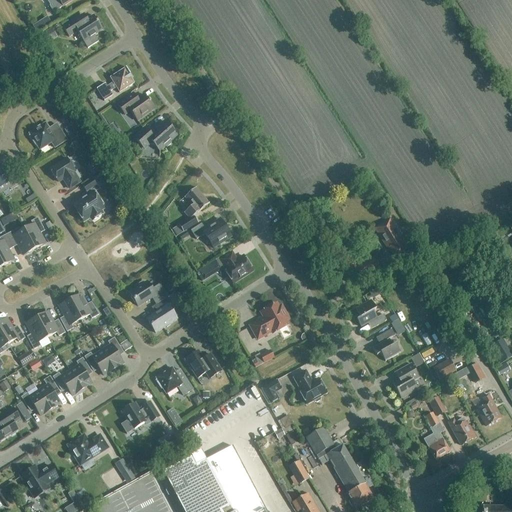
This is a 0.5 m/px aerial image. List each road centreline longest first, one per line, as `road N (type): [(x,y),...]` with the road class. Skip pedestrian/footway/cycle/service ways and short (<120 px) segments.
road 1 (residential): [(419,496),(287,272)]
road 2 (residential): [(256,223),(195,147),(204,128),(137,35)]
road 3 (residential): [(511,411),(423,273),(404,268),(361,283)]
road 4 (residential): [(0,460),(134,379),(148,360)]
road 5 (residential): [(6,140),(15,112),(137,35)]
road 6 (residential): [(148,360),(287,272)]
road 7 (residential): [(75,247),(6,140)]
